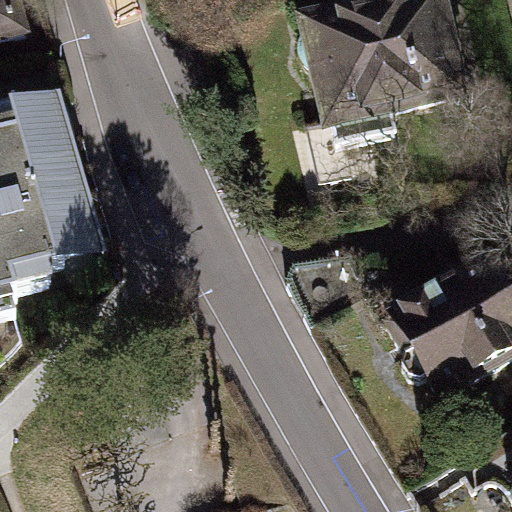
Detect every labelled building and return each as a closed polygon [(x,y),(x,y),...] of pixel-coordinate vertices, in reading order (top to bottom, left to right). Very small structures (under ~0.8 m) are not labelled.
[(0,0),(0,45),(21,39),(9,0),(0,0)] [(434,6),(306,35),(308,40),(302,52),(302,63),(307,73),(317,79),(334,153),(396,138),(391,114),(456,99),(434,6)] [(51,108),(0,122),(0,325),(16,321),(10,302),(50,290),(46,277),(66,271),(62,258),(90,250),(82,212),(69,176),(65,177),(57,150),(62,148),(51,108)] [(294,290),(319,329),(376,296),(356,260),(302,272),(294,290)] [(479,273),(385,329),(403,358),(400,371),(408,382),(418,383),(425,379),(440,404),(511,360),(511,308),(504,313),(479,273)]
